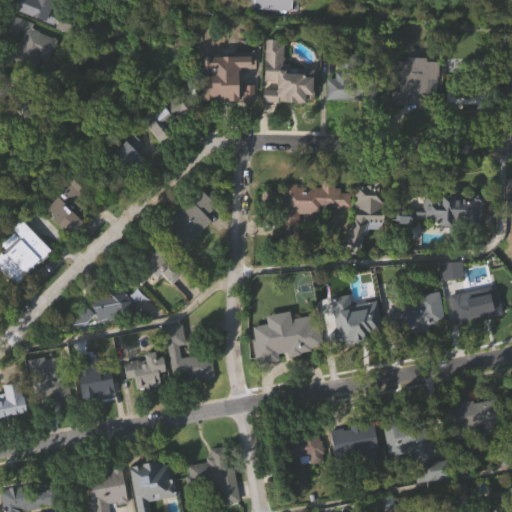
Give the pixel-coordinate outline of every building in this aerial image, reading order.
[(55,0),(53,8),(60,10),(55,24),(44,20),(45,18),(31,13),(31,15),(6,6),(8,0),(55,0)] [(35,26),(17,20),(12,39),(53,51),(65,12),(42,5),(35,26)] [(33,27),(40,30),(40,32),(58,40),(50,61),(41,57),(36,69),(13,59),(18,48),(15,47),(17,42),(20,43),(25,31),(20,29),(18,34),(16,34),(13,39),(5,36),(8,30),(3,28),(9,12),(34,23),(33,27)] [(319,77),(318,95),(316,95),(316,99),(310,99),(310,103),(288,102),(288,97),(280,97),(279,102),(265,102),(266,89),(280,90),(281,82),(266,81),(268,39),(280,39),(280,43),(286,43),(285,63),(293,64),(292,68),(318,69),(317,77),(319,77)] [(6,59),(21,65),(11,89),(38,99),(42,88),(50,91),(59,68),(33,58),(35,53),(12,44),(6,59)] [(257,49),(255,98),(237,97),(238,74),(225,73),(225,81),(207,80),(209,53),(216,53),(216,51),(246,52),(246,48),(257,49)] [(357,72),(369,72),(369,79),(374,80),(373,105),(359,105),(359,102),(327,100),(328,78),(337,79),(340,49),(358,50),(357,72)] [(425,57),(425,60),(437,61),(437,69),(435,69),(434,94),(405,94),(405,106),(387,106),(387,91),(397,91),(397,71),(387,71),(387,62),(405,60),(405,56),(425,57)] [(315,97),(285,96),(285,69),(267,68),(266,110),(272,110),(272,118),(265,118),(264,130),(315,131),(315,97)] [(0,70),(37,91),(32,100),(19,93),(15,99),(13,98),(1,121),(0,120),(0,70)] [(484,86),(484,98),(460,98),(460,95),(453,95),(454,74),(493,74),(493,86),(484,86)] [(205,86),(206,97),(212,97),(213,110),(204,111),(205,130),(218,129),(219,130),(256,129),(255,114),(240,114),(239,97),(257,97),(257,80),(233,81),(233,85),(205,86)] [(439,91),(428,90),(428,87),(406,86),(406,90),(395,89),(395,103),(401,104),(401,120),(392,120),(391,134),(408,135),(409,123),(423,124),(422,127),(439,127),(439,91)] [(173,134),(161,142),(145,120),(166,104),(172,111),(162,118),(173,134)] [(327,130),(371,132),(372,110),(337,108),(328,107),(327,130)] [(447,138),(464,138),(464,133),(478,133),(478,138),(488,138),(488,114),(447,114),(447,138)] [(0,148),(11,121),(0,115),(0,148)] [(180,123),(145,148),(162,171),(177,160),(172,154),(192,139),(180,123)] [(135,134),(145,144),(139,150),(150,160),(126,184),(104,162),(119,146),(120,147),(135,134)] [(138,180),(145,174),(136,163),(115,180),(129,198),(144,186),(138,180)] [(75,204),(78,207),(76,210),(79,213),(78,215),(86,223),(71,235),(55,217),(58,215),(50,207),(54,203),(55,204),(75,184),(74,183),(86,173),(97,183),(75,204)] [(376,175),(376,181),(383,181),(383,191),(385,191),(385,223),(383,222),(383,229),(370,229),(368,235),(366,235),(362,247),(349,243),(357,220),(357,181),(367,181),(367,175),(376,175)] [(337,178),(337,187),(342,187),(342,192),(352,192),(351,209),(315,208),(315,214),(300,214),(299,250),(279,250),(280,207),(277,207),(278,190),(285,190),(285,183),(298,183),(298,187),(323,187),(323,177),(337,178)] [(212,220),(181,251),(161,231),(168,225),(166,223),(202,188),(218,205),(207,215),(212,220)] [(482,195),(481,205),(479,205),(477,228),(393,222),(393,218),(424,221),(426,197),(461,199),(461,196),(466,196),(466,193),(482,194),(482,195)] [(280,264),(301,265),(302,242),(323,243),(323,236),(351,237),(351,220),(336,220),(336,215),(282,213),(280,264)] [(85,252),(73,238),(84,227),(71,214),(46,237),(72,264),(85,252)] [(354,214),(354,274),(364,274),(364,258),(382,258),(383,214),(354,214)] [(55,250),(16,287),(0,269),(0,252),(2,251),(5,254),(7,254),(22,239),(12,230),(25,218),(55,250)] [(166,254),(186,274),(221,241),(202,220),(166,254)] [(481,255),(484,225),(467,223),(466,232),(459,231),(460,225),(442,223),(442,228),(427,227),(425,239),(401,237),(400,252),(414,253),(414,248),(457,252),(481,255)] [(169,258),(184,272),(173,284),(157,270),(153,274),(146,267),(163,248),(171,256),(169,258)] [(6,284),(1,280),(0,280),(0,298),(15,311),(24,301),(29,304),(52,276),(21,249),(14,258),(22,266),(6,284)] [(464,278),(444,279),(443,262),(463,261),(465,278),(464,278)] [(511,293),(499,280),(511,268),(511,293)] [(156,309),(163,302),(173,313),(183,303),(159,276),(141,292),(156,309)] [(490,286),(492,293),(495,292),(497,301),(499,300),(502,315),(486,318),(487,322),(455,328),(448,295),(460,292),(461,296),(483,292),(482,287),(490,286)] [(124,289),(125,294),(132,293),(136,315),(64,328),(92,295),(124,289)] [(440,291),(447,324),(441,325),(441,328),(417,333),(416,328),(396,332),(395,328),(391,329),(386,309),(399,307),(398,299),(408,297),(410,307),(419,305),(417,296),(440,291)] [(359,294),(361,304),(375,302),(376,308),(378,308),(381,327),(378,327),(380,341),(367,343),(366,333),(362,334),(361,329),(329,335),(326,317),(337,315),(336,309),(338,308),(337,303),(346,302),(345,296),(359,294)] [(445,322),(446,331),(452,330),(456,353),(501,345),(496,314),(445,322)] [(311,316),(313,325),(315,324),(319,345),(310,346),(311,351),(302,352),(303,356),(290,358),(288,352),(263,356),(257,325),(279,321),(281,332),(290,330),(289,320),(311,316)] [(72,353),(98,348),(98,349),(133,343),(128,317),(93,324),(94,333),(69,338),(72,353)] [(447,357),(440,320),(417,324),(419,332),(390,337),(395,366),(447,357)] [(352,333),(350,323),(332,326),(338,361),(335,362),(337,374),(372,368),(370,361),(383,359),(378,329),(352,333)] [(180,345),(181,358),(212,353),(215,378),(174,384),(165,327),(183,324),(186,344),(180,345)] [(157,351),(158,358),(165,356),(168,371),(161,372),(163,385),(153,387),(153,389),(149,390),(146,388),(139,390),(137,389),(135,377),(127,378),(124,363),(147,358),(146,353),(157,351)] [(90,353),(93,367),(110,364),(116,395),(84,402),(74,356),(90,353)] [(166,355),(175,413),(216,407),(212,380),(183,384),(181,374),(187,373),(183,353),(166,355)] [(45,357),(48,375),(50,375),(50,372),(66,369),(72,400),(37,407),(29,360),(45,357)] [(127,407),(136,406),(138,418),(162,414),(160,401),(167,400),(165,385),(157,386),(156,380),(145,381),(146,388),(125,391),(127,407)] [(21,382),(24,395),(27,394),(31,412),(0,418),(0,394),(5,393),(4,385),(21,382)] [(30,389),(38,434),(71,428),(68,410),(65,410),(60,384),(30,389)] [(82,427),(114,426),(113,396),(81,398),(82,427)] [(511,459),(508,441),(511,440),(508,422),(505,422),(501,399),(511,396),(511,459)] [(475,400),(475,403),(491,401),(496,433),(483,434),(481,424),(467,426),(469,434),(456,437),(450,407),(475,400)] [(419,412),(423,435),(421,436),(422,441),(427,440),(430,460),(413,463),(412,453),(389,456),(383,419),(396,417),(396,419),(405,417),(404,414),(419,412)] [(0,445),(31,440),(27,420),(0,424),(0,445)] [(363,423),(364,427),(375,424),(380,448),(376,449),(379,465),(367,468),(364,456),(357,457),(356,453),(350,454),(351,459),(338,462),(331,430),(344,428),(345,431),(351,429),(351,425),(363,423)] [(484,453),(486,463),(501,460),(495,426),(447,435),(452,459),(484,453)] [(319,432),(321,441),(323,441),(324,450),(322,451),(324,462),(310,464),(309,457),(302,458),(302,463),(306,463),(310,485),(292,488),(284,438),(319,432)] [(224,448),(226,465),(229,465),(230,469),(234,468),(240,501),(224,503),(222,486),(188,490),(186,476),(190,476),(189,466),(208,463),(208,458),(213,457),(212,449),(224,448)] [(385,459),(390,485),(413,481),(419,511),(447,506),(444,488),(438,489),(430,451),(385,459)] [(335,484),(378,479),(375,453),(332,459),(335,484)] [(170,457),(180,510),(170,511),(159,511),(155,489),(139,492),(134,466),(153,463),(152,460),(170,457)] [(325,489),(322,463),(288,467),(292,511),(297,511),(308,511),(306,491),(325,489)] [(122,468),(129,503),(119,505),(118,502),(109,503),(110,511),(93,511),(87,474),(122,468)] [(235,511),(231,474),(211,477),(213,489),(187,492),(189,511),(196,511),(218,509),(218,511),(235,511)] [(32,485),(34,493),(56,489),(59,504),(50,506),(49,503),(41,505),(41,508),(27,511),(26,509),(20,510),(20,511),(4,511),(0,491),(17,486),(17,488),(32,485)] [(133,511),(174,511),(172,493),(163,494),(162,489),(131,494),(133,511)]
